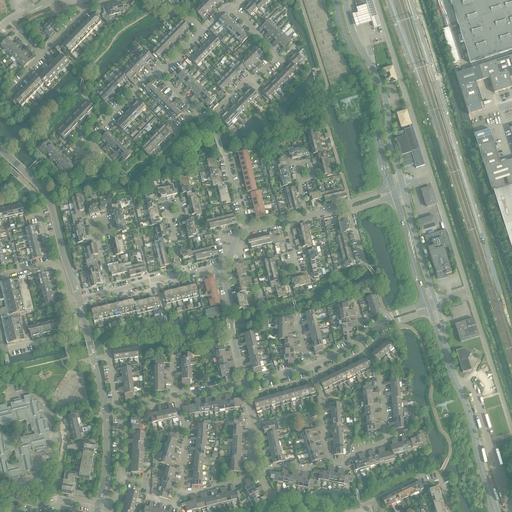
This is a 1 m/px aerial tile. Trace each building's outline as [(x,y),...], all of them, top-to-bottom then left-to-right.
[(206,0),(203,4),(214,14),(215,13),(211,9),(213,7),(206,0)] [(214,0),(206,0),(213,7),(216,4),(220,8),(221,7),(214,0)] [(248,0),(247,1),(250,5),(248,7),(254,12),(258,8),(251,2),(252,2),(249,0),(248,0)] [(258,8),(260,11),(264,7),(258,2),(256,4),(253,0),(252,2),(251,2),(258,8)] [(365,0),(354,0),(357,8),(365,6),(367,6),(372,22),(374,28),(380,26),(372,0),(370,0),(366,1),(365,0)] [(511,0),(449,0),(470,63),(511,50),(511,0)] [(121,3),(114,4),(117,14),(124,12),(122,6),(121,6),(121,3)] [(109,9),(106,10),(106,14),(109,13),(109,16),(117,14),(114,4),(108,6),(109,9)] [(203,4),(199,7),(206,14),(208,12),(212,16),(214,14),(203,4)] [(102,8),(104,13),(101,15),(103,17),(106,14),(106,10),(104,5),(95,7),(96,10),(98,10),(98,9),(102,8)] [(242,7),(250,16),(254,12),(248,7),(247,9),(243,5),(242,7)] [(356,27),(372,22),(367,6),(365,6),(357,8),(356,9),(357,13),(353,15),(356,27)] [(199,7),(195,12),(206,22),(208,20),(204,16),(206,14),(199,7)] [(93,14),(94,16),(63,47),(71,54),(101,22),(97,19),(99,17),(95,12),(93,14)] [(226,13),(217,23),(221,27),(222,25),(229,18),(227,16),(228,15),(226,13)] [(46,29),(44,31),(50,37),(54,33),(51,30),(61,20),(58,17),(54,21),(52,19),(44,27),(46,29)] [(222,25),(225,28),(224,29),(225,30),(234,21),(232,19),(231,20),(229,18),(222,25)] [(178,24),(184,30),(186,28),(188,29),(190,27),(182,20),(178,24)] [(269,20),(258,30),(260,32),(264,28),(266,30),(272,24),(269,20)] [(237,26),(235,23),(236,22),(234,21),(225,30),(226,31),(227,30),(230,32),(237,26)] [(178,24),(174,28),(182,35),(184,33),(182,32),(184,30),(178,24)] [(266,30),(268,33),(264,37),(266,38),(276,27),(272,24),(266,30)] [(233,35),(232,36),(233,37),(242,28),(240,27),(239,28),(237,26),(230,32),(233,35)] [(280,31),(276,27),(266,38),(267,40),(271,36),(273,38),(280,31)] [(174,28),(171,32),(177,38),(179,36),(180,37),(182,35),(174,28)] [(245,33),(242,31),(243,30),(242,28),(233,37),(234,38),(235,37),(238,40),(245,33)] [(284,35),(280,31),(273,38),(276,40),(272,44),(274,46),(284,35)] [(176,41),(175,40),(177,38),(171,32),(167,36),(174,43),(176,41)] [(211,38),(209,40),(216,47),(220,43),(209,32),(207,34),(211,38)] [(238,40),(241,43),(239,44),(241,45),(250,36),(248,34),(247,35),(245,33),(238,40)] [(0,45),(4,49),(11,42),(9,40),(13,36),(11,34),(0,45)] [(284,35),(274,46),(275,47),(279,43),(281,46),(288,39),(284,35)] [(167,36),(163,39),(169,46),(171,43),(172,45),(174,43),(167,36)] [(203,38),(201,40),(212,50),(216,47),(209,40),(207,42),(203,38)] [(163,39),(159,43),(167,51),(168,49),(167,48),(169,46),(163,39)] [(292,43),(288,39),(281,46),(283,48),(280,52),(281,54),(292,43)] [(11,42),(4,49),(8,53),(19,42),(17,40),(13,44),(11,42)] [(204,45),(202,48),(208,54),(212,50),(201,40),(200,41),(204,45)] [(19,42),(8,53),(12,57),(19,50),(17,47),(20,44),(19,42)] [(159,43),(155,47),(162,53),(164,51),(165,52),(167,51),(159,43)] [(13,99),(11,101),(15,106),(16,105),(21,111),(19,113),(16,114),(17,116),(20,115),(24,111),(21,108),(44,84),(46,86),(69,62),(73,67),(76,64),(74,63),(73,64),(60,51),(56,46),(54,48),(58,53),(59,52),(62,55),(39,79),(37,77),(14,100),(13,99)] [(195,46),(194,48),(205,58),(208,54),(202,48),(199,50),(195,46)] [(160,55),(162,53),(155,47),(152,51),(159,58),(161,56),(160,55)] [(19,50),(12,57),(16,60),(27,50),(25,48),(21,52),(19,50)] [(192,49),(196,53),(194,55),(201,62),(205,58),(194,48),(192,49)] [(256,48),(252,52),(259,58),(261,56),(265,60),(267,58),(256,48)] [(24,55),(28,51),(27,50),(16,60),(20,64),(27,57),(24,55)] [(142,54),(149,62),(151,59),(155,63),(157,61),(146,50),(142,54)] [(295,55),(293,57),(299,63),(303,59),(294,51),(292,52),(295,55)] [(261,64),(257,61),(259,58),(252,52),(248,55),(259,66),(261,64)] [(142,54),(138,58),(149,69),(151,68),(147,64),(149,62),(142,54)] [(188,54),(186,55),(197,66),(201,62),(194,55),(192,58),(188,54)] [(248,55),(245,59),(252,66),(254,64),(258,68),(259,66),(248,55)] [(27,57),(20,64),(24,68),(34,57),(33,56),(29,59),(27,57)] [(287,58),(289,61),(289,60),(296,67),(299,63),(293,57),(291,59),(288,56),(287,58)] [(511,65),(509,57),(494,62),(498,75),(507,72),(509,79),(511,77),(511,65)] [(138,58),(134,62),(142,69),(144,67),(148,71),(149,69),(138,58)] [(245,59),(241,63),(246,68),(252,74),(253,72),(249,68),(252,66),(245,59)] [(288,62),(290,65),(288,67),(294,73),(298,69),(296,67),(289,60),(289,61),(288,62)] [(239,61),(235,65),(241,71),(243,69),(244,70),(246,68),(241,63),(239,61)] [(134,62),(131,66),(142,77),(143,75),(139,72),(142,69),(134,62)] [(494,62),(478,67),(482,80),(489,78),(498,75),(494,62)] [(184,70),(186,68),(182,65),(180,66),(169,77),(171,79),(175,75),(177,77),(184,70)] [(235,65),(231,69),(238,76),(240,74),(239,73),(241,71),(235,65)] [(131,66),(127,70),(134,77),(136,75),(140,79),(142,77),(131,66)] [(284,66),(282,68),(291,77),(294,73),(288,67),(286,69),(284,66)] [(392,67),(383,70),(387,84),(394,82),(397,81),(392,67)] [(478,67),(456,74),(460,87),(475,82),(476,82),(482,80),(478,67)] [(283,72),(281,74),(287,80),(291,77),(282,68),(280,70),(283,72)] [(231,69),(227,73),(233,79),(236,77),(237,78),(238,76),(231,69)] [(136,83),(132,79),(134,77),(127,70),(123,74),(128,79),(134,85),(136,83)] [(184,70),(177,77),(180,79),(176,83),(177,85),(188,74),(184,70)] [(121,72),(117,76),(123,82),(125,80),(126,81),(128,79),(123,74),(121,72)] [(507,89),(511,87),(509,79),(507,72),(498,75),(489,78),(494,93),(499,92),(507,89)] [(227,73),(223,77),(231,84),(233,82),(231,81),(233,79),(227,73)] [(188,74),(177,85),(179,86),(183,83),(185,85),(192,78),(188,74)] [(276,74),(275,75),(284,84),(287,80),(281,74),(279,76),(276,74)] [(275,75),(273,77),(276,79),(274,81),(280,88),(284,84),(275,75)] [(121,84),(123,82),(117,76),(113,80),(120,87),(122,85),(121,84)] [(223,77),(220,81),(226,87),(228,85),(229,86),(231,84),(223,77)] [(187,87),(183,91),(185,92),(196,82),(192,78),(185,85),(187,87)] [(153,84),(156,81),(155,79),(144,90),(148,94),(155,87),(153,84)] [(113,80),(109,83),(116,90),(118,87),(119,88),(120,87),(113,80)] [(224,89),(226,87),(220,81),(216,85),(223,92),(225,90),(224,89)] [(280,88),(274,81),(272,83),(269,81),(267,83),(276,91),(280,88)] [(196,82),(185,92),(187,94),(190,90),(193,92),(199,85),(196,82)] [(475,82),(460,87),(462,94),(478,89),(476,82),(475,82)] [(114,92),(116,90),(109,83),(106,87),(113,94),(115,93),(114,92)] [(268,87),(266,89),(273,95),(276,91),(267,83),(266,84),(268,87)] [(249,90),(247,92),(254,99),(258,95),(247,84),(245,86),(249,90)] [(155,87),(148,94),(152,97),(163,87),(161,85),(157,89),(155,87)] [(193,92),(195,95),(191,98),(193,100),(203,89),(199,85),(193,92)] [(106,87),(102,91),(108,97),(110,95),(111,96),(113,94),(106,87)] [(163,87),(152,97),(156,101),(163,94),(160,92),(164,88),(163,87)] [(262,88),(260,90),(269,99),(273,95),(266,89),(264,91),(262,88)] [(203,89),(193,100),(194,102),(198,98),(200,100),(207,93),(203,89)] [(478,89),(462,94),(464,101),(480,96),(478,89)] [(106,99),(108,97),(102,91),(98,95),(105,102),(107,100),(106,99)] [(241,91),(239,92),(250,103),(254,99),(247,92),(245,94),(241,91)] [(242,98),(239,100),(247,107),(250,103),(239,92),(238,94),(242,98)] [(163,94),(156,101),(160,105),(170,94),(169,93),(165,96),(163,94)] [(200,100),(203,102),(199,106),(201,108),(205,103),(211,97),(207,93),(200,100)] [(170,102),(168,100),(172,96),(170,94),(160,105),(163,109),(170,102)] [(480,96),(464,101),(466,108),(482,103),(480,96)] [(207,105),(206,106),(208,108),(214,101),(211,97),(205,103),(207,105)] [(233,98),(232,100),(243,111),(247,107),(239,100),(237,102),(233,98)] [(138,99),(136,101),(137,102),(135,104),(142,111),(145,109),(146,110),(147,108),(138,99)] [(80,106),(79,108),(87,116),(95,108),(86,100),(85,102),(86,103),(81,107),(80,106)] [(170,102),(163,109),(167,113),(178,102),(176,100),(173,104),(170,102)] [(234,105),(232,108),(239,115),(243,111),(232,100),(230,101),(234,105)] [(214,101),(208,108),(210,109),(211,108),(213,110),(218,105),(214,101)] [(176,107),(180,103),(178,102),(167,113),(171,116),(178,109),(176,107)] [(469,115),(484,110),(482,103),(466,108),(468,115),(469,115)] [(139,114),(142,111),(135,104),(133,106),(132,105),(130,107),(140,116),(141,115),(139,114)] [(239,115),(232,108),(230,110),(226,106),(224,108),(235,119),(239,115)] [(130,110),(127,112),(135,119),(137,116),(138,117),(140,116),(130,107),(129,109),(130,110)] [(72,115),(71,115),(79,124),(87,116),(79,108),(77,109),(78,110),(74,115),(73,114),(72,115)] [(178,109),(171,116),(175,120),(186,109),(184,108),(180,112),(178,109)] [(227,113),(224,115),(232,122),(235,119),(224,108),(223,109),(227,113)] [(406,111),(397,114),(401,128),(411,125),(406,111)] [(132,122),(135,119),(127,112),(125,114),(124,113),(123,115),(132,124),(133,123),(132,122)] [(218,114),(216,115),(228,126),(230,128),(233,124),(232,122),(224,115),(222,118),(218,114)] [(64,122),(63,123),(72,131),(79,124),(71,115),(69,117),(70,118),(66,123),(65,122),(64,122)] [(121,116),(122,117),(120,120),(127,127),(130,124),(131,125),(132,124),(123,115),(121,116)] [(117,121),(115,123),(123,131),(124,132),(125,131),(124,130),(127,127),(120,120),(118,122),(117,121)] [(57,129),(56,131),(64,139),(72,131),(63,123),(62,125),(63,126),(58,130),(57,129)] [(162,125),(163,127),(160,129),(168,136),(170,134),(171,135),(173,133),(164,125),(163,124),(162,125)] [(395,133),(397,139),(395,139),(401,155),(419,149),(413,127),(404,130),(404,131),(395,133)] [(167,140),(165,139),(168,136),(160,129),(158,132),(157,131),(156,132),(165,141),(167,140)] [(490,130),(475,134),(477,141),(493,137),(490,130)] [(107,132),(96,143),(98,145),(102,141),(104,143),(111,136),(107,132)] [(155,133),(156,134),(153,137),(160,144),(162,142),(163,143),(165,141),(156,132),(155,133)] [(111,136),(104,143),(107,145),(103,149),(104,151),(115,140),(111,136)] [(158,146),(160,144),(153,137),(150,140),(149,139),(148,140),(157,149),(159,147),(158,146)] [(493,137),(477,141),(479,148),(495,143),(493,137)] [(48,140),(39,149),(43,153),(52,143),(48,140)] [(115,140),(104,151),(106,152),(110,149),(112,151),(119,144),(115,140)] [(148,140),(147,141),(148,142),(145,145),(153,152),(155,150),(156,151),(157,149),(148,140)] [(55,148),(52,146),(53,144),(52,143),(43,153),(45,154),(46,153),(48,155),(55,148)] [(495,143),(479,148),(481,155),(497,150),(495,143)] [(114,153),(110,157),(112,158),(123,147),(119,144),(112,151),(114,153)] [(141,149),(150,157),(151,155),(150,154),(153,152),(145,145),(143,147),(142,146),(140,148),(141,149)] [(123,147),(112,158),(114,160),(117,156),(120,158),(127,151),(123,147)] [(302,152),(303,157),(308,155),(307,151),(305,151),(304,147),(299,148),(300,153),(302,152)] [(48,155),(50,158),(49,159),(51,160),(60,151),(59,150),(58,151),(55,148),(48,155)] [(294,150),(293,148),(286,149),(287,151),(283,152),(284,153),(286,154),(289,153),(289,156),(291,155),(292,159),(297,158),(296,154),(295,154),(294,150)] [(294,150),(295,154),(296,154),(297,158),(303,157),(302,152),(300,153),(299,148),(294,150)] [(401,155),(401,156),(400,156),(403,168),(415,164),(415,165),(416,168),(425,165),(419,149),(401,155)] [(497,150),(481,155),(484,162),(499,157),(497,150)] [(60,153),(61,152),(60,151),(51,160),(52,162),(53,161),(56,163),(63,156),(60,153)] [(120,158),(122,161),(118,164),(120,166),(131,155),(127,151),(120,158)] [(280,155),(281,159),(276,160),(278,166),(282,165),(282,163),(286,162),(285,156),(283,155),(280,155)] [(63,156),(56,163),(58,165),(57,166),(58,168),(68,159),(67,157),(65,159),(63,156)] [(499,157),(484,162),(486,169),(501,164),(499,157)] [(68,159),(58,168),(60,169),(61,168),(63,171),(70,163),(72,162),(68,158),(68,159)] [(511,166),(510,161),(501,164),(486,169),(493,191),(511,184),(511,166)] [(283,170),(283,168),(287,167),(286,162),(282,163),(282,165),(278,166),(279,171),(283,170)] [(63,171),(66,173),(64,174),(66,176),(76,166),(74,165),(73,166),(70,163),(63,171)] [(283,168),(283,170),(279,171),(280,176),(285,175),(284,174),(289,173),(287,167),(283,168)] [(285,175),(280,176),(281,182),(286,181),(286,179),(290,178),(289,173),(284,174),(285,175)] [(286,179),(286,181),(281,182),(280,182),(281,188),(287,186),(287,184),(291,183),(290,178),(286,179)] [(171,191),(172,195),(177,194),(176,189),(175,190),(174,186),(168,187),(169,191),(171,191)] [(511,186),(495,192),(511,246),(511,186)] [(168,187),(163,188),(164,193),(166,192),(167,197),(172,195),(171,191),(169,191),(168,187)] [(343,187),(337,188),(339,194),(340,194),(341,198),(347,197),(346,192),(344,192),(343,187)] [(431,187),(422,191),(427,207),(436,204),(431,187)] [(163,188),(153,191),(155,193),(158,192),(158,194),(160,194),(161,198),(167,197),(166,192),(164,193),(163,188)] [(337,188),(332,190),(333,195),(335,195),(336,199),(341,198),(340,194),(339,194),(337,188)] [(322,193),(321,193),(320,194),(319,190),(314,191),(315,195),(317,195),(318,199),(323,198),(322,193)] [(332,190),(327,191),(328,197),(330,196),(331,201),(336,199),(335,195),(333,195),(332,190)] [(314,191),(308,192),(310,197),(311,196),(312,201),(318,199),(317,195),(315,195),(314,191)] [(327,191),(321,192),(321,193),(322,193),(323,198),(324,198),(325,202),(331,201),(330,196),(328,197),(327,191)] [(150,198),(146,199),(147,204),(151,203),(151,202),(155,201),(154,194),(152,193),(149,194),(150,198)] [(76,196),(76,197),(71,198),(72,204),(78,203),(77,201),(82,200),(80,194),(76,196)] [(78,203),(72,204),(73,209),(79,208),(78,206),(83,205),(82,200),(77,201),(78,203)] [(107,206),(106,204),(109,203),(110,202),(110,201),(108,201),(107,200),(105,201),(105,200),(100,201),(100,203),(101,207),(100,208),(101,212),(106,211),(105,207),(107,206)] [(112,203),(111,204),(112,211),(117,210),(117,212),(122,211),(119,201),(112,203)] [(151,203),(147,204),(148,210),(153,209),(152,207),(157,206),(155,201),(151,202),(151,203)] [(22,202),(19,203),(20,204),(17,205),(19,214),(23,213),(23,215),(25,214),(22,202)] [(78,206),(79,208),(73,209),(74,212),(71,212),(72,216),(76,215),(76,214),(80,213),(80,212),(84,211),(83,205),(78,206)] [(153,209),(148,210),(149,215),(154,214),(153,212),(158,211),(157,206),(152,207),(153,209)] [(153,212),(154,214),(149,215),(151,220),(155,219),(155,218),(159,217),(158,211),(153,212)] [(76,214),(76,215),(72,216),(73,222),(78,221),(77,219),(82,218),(80,213),(76,214)] [(230,220),(231,224),(237,223),(234,213),(227,215),(229,220),(230,220)] [(343,222),(343,221),(347,220),(346,214),(341,215),(342,217),(338,218),(339,223),(343,222)] [(227,215),(222,216),(223,221),(225,221),(226,225),(231,224),(230,220),(229,220),(227,215)] [(222,216),(217,217),(218,223),(220,222),(221,227),(226,225),(225,221),(223,221),(222,216)] [(434,216),(418,222),(421,231),(437,226),(434,216)] [(155,219),(151,220),(148,221),(150,226),(157,225),(156,223),(160,222),(159,217),(155,218),(155,219)] [(217,217),(212,218),(213,224),(214,224),(216,228),(221,227),(220,222),(218,223),(217,217)] [(78,221),(73,222),(74,227),(79,226),(78,225),(83,224),(82,218),(77,219),(78,221)] [(193,218),(188,219),(189,221),(184,222),(186,228),(190,226),(190,225),(194,224),(193,218)] [(212,218),(206,220),(207,225),(209,225),(210,229),(216,228),(214,224),(213,224),(212,218)] [(347,220),(343,221),(343,222),(339,223),(340,229),(345,228),(344,226),(349,225),(347,220)] [(74,227),(73,227),(75,233),(80,231),(80,230),(84,229),(83,224),(78,225),(79,226),(74,227)] [(194,224),(190,225),(190,226),(186,228),(187,233),(191,232),(191,230),(195,229),(194,224)] [(160,228),(155,229),(156,235),(161,233),(161,232),(165,231),(164,225),(159,226),(160,228)] [(346,232),(350,231),(349,225),(344,226),(345,228),(340,229),(341,234),(346,233),(346,232)] [(191,230),(191,232),(187,233),(184,233),(185,236),(188,235),(188,238),(193,237),(193,236),(196,235),(197,236),(200,236),(198,228),(195,229),(191,230)] [(81,235),(85,234),(84,229),(80,230),(80,231),(75,233),(76,238),(81,237),(81,235)] [(431,240),(432,243),(430,244),(432,247),(428,248),(435,271),(436,274),(436,275),(437,281),(447,278),(446,275),(451,273),(444,251),(444,248),(448,247),(449,252),(452,251),(445,230),(424,236),(426,242),(431,240)] [(158,240),(163,239),(163,237),(167,236),(165,231),(161,232),(161,233),(156,235),(157,240),(158,240)] [(342,235),(336,237),(338,242),(343,241),(343,239),(347,238),(346,233),(341,234),(342,235)] [(85,234),(81,235),(81,237),(76,238),(77,243),(83,242),(83,241),(87,240),(85,234)] [(269,234),(263,236),(264,240),(266,240),(267,245),(273,244),(273,243),(272,243),(271,238),(270,238),(269,234)] [(116,238),(112,239),(113,245),(118,244),(117,242),(123,241),(121,235),(116,237),(116,238)] [(263,236),(258,237),(259,241),(261,241),(262,246),(267,245),(266,240),(264,240),(263,236)] [(279,241),(280,245),(286,244),(285,239),(283,240),(282,236),(276,237),(278,241),(279,241)] [(258,237),(253,238),(254,242),(256,242),(257,248),(262,246),(261,241),(259,241),(258,237)] [(276,237),(271,238),(272,243),(273,243),(274,242),(275,247),(280,245),(279,241),(278,241),(276,237)] [(253,238),(247,239),(248,244),(250,244),(251,249),(257,248),(256,242),(254,242),(253,238)] [(344,244),(349,243),(347,238),(343,239),(343,241),(338,242),(339,247),(345,246),(344,244)] [(163,239),(158,240),(159,241),(154,242),(156,247),(160,246),(160,245),(164,244),(163,239)] [(118,244),(113,245),(114,250),(119,249),(118,247),(124,246),(123,241),(117,242),(118,244)] [(345,246),(339,247),(340,253),(346,251),(345,250),(350,249),(349,243),(344,244),(345,246)] [(91,245),(91,246),(86,248),(87,253),(93,252),(92,250),(97,249),(95,244),(91,245)] [(164,244),(160,245),(160,246),(156,247),(155,247),(156,253),(161,252),(161,250),(165,249),(164,244)] [(125,252),(124,246),(118,247),(119,249),(114,250),(116,256),(120,254),(120,253),(125,252)] [(211,252),(212,257),(218,255),(217,250),(215,251),(214,246),(208,247),(210,252),(211,252)] [(184,247),(179,249),(181,255),(182,255),(183,259),(189,258),(188,253),(186,254),(185,249),(184,247)] [(208,247),(203,248),(204,254),(206,253),(207,258),(212,257),(211,252),(210,252),(208,247)] [(311,248),(312,250),(308,251),(309,257),(313,255),(313,254),(317,253),(316,247),(311,248)] [(190,248),(185,249),(186,254),(188,253),(189,258),(194,256),(193,252),(191,252),(190,248)] [(203,248),(198,249),(199,255),(201,255),(202,259),(207,258),(206,253),(204,254),(203,248)] [(94,256),(98,255),(97,249),(92,250),(93,252),(87,253),(85,254),(86,259),(89,258),(94,257),(94,256)] [(161,252),(156,253),(157,258),(163,257),(162,255),(167,254),(165,249),(161,250),(161,252)] [(198,249),(192,251),(193,252),(194,256),(195,256),(196,260),(202,259),(201,255),(199,255),(198,249)] [(350,249),(345,250),(346,251),(340,253),(341,258),(347,257),(347,255),(351,254),(350,249)] [(317,253),(313,254),(313,255),(309,257),(310,262),(315,261),(314,259),(319,258),(317,253)] [(167,254),(162,255),(163,257),(157,258),(158,263),(164,262),(164,261),(168,260),(167,254)] [(347,255),(347,257),(341,258),(343,263),(344,263),(348,262),(348,260),(352,259),(351,254),(347,255)] [(90,259),(86,260),(87,266),(91,265),(91,263),(95,262),(94,257),(89,258),(90,259)] [(315,261),(310,262),(312,267),(316,266),(316,264),(320,263),(319,258),(314,259),(315,261)] [(348,260),(348,262),(344,263),(345,268),(350,267),(349,266),(354,265),(352,259),(348,260)] [(164,262),(158,263),(160,269),(165,268),(165,266),(169,265),(168,260),(164,261),(164,262)] [(234,274),(236,280),(247,277),(243,261),(237,262),(238,264),(232,265),(234,270),(232,271),(233,274),(234,274)] [(95,262),(91,263),(91,265),(87,266),(88,271),(93,270),(92,268),(97,267),(95,262)] [(142,263),(137,264),(138,269),(140,269),(141,273),(146,272),(145,267),(144,268),(142,263)] [(320,263),(316,264),(316,266),(312,267),(313,272),(317,271),(317,270),(321,269),(320,263)] [(127,268),(126,268),(125,268),(124,264),(119,265),(120,269),(121,269),(122,273),(128,272),(127,268)] [(137,264),(131,265),(133,271),(134,270),(135,275),(141,273),(140,269),(138,269),(137,264)] [(119,265),(113,266),(114,271),(116,270),(117,275),(122,273),(121,269),(120,269),(119,265)] [(131,265),(126,266),(126,268),(127,268),(128,272),(129,272),(130,276),(135,275),(134,270),(133,271),(131,265)] [(113,266),(108,268),(109,272),(111,272),(112,276),(117,275),(116,270),(114,271),(113,266)] [(88,271),(87,271),(88,277),(94,275),(93,274),(98,273),(97,267),(92,268),(93,270),(88,271)] [(323,277),(322,274),(323,274),(321,269),(317,270),(317,271),(313,272),(314,279),(316,280),(319,279),(323,277)] [(48,275),(53,274),(52,271),(38,275),(39,280),(48,278),(48,275)] [(94,275),(88,277),(89,282),(95,281),(95,279),(99,278),(98,273),(93,274),(94,275)] [(304,281),(305,285),(306,287),(311,286),(311,284),(310,281),(310,279),(308,279),(307,275),(302,277),(303,281),(304,281)] [(2,309),(1,312),(8,343),(25,340),(20,318),(21,318),(20,315),(34,312),(26,277),(25,276),(24,276),(10,279),(10,280),(10,281),(7,282),(7,280),(0,281),(0,284),(2,288),(7,308),(2,309)] [(237,284),(236,285),(236,288),(238,288),(239,294),(245,293),(250,292),(247,277),(236,280),(237,284)] [(302,277),(296,278),(297,282),(299,282),(300,286),(305,285),(304,281),(303,281),(302,277)] [(95,281),(89,282),(91,287),(97,286),(96,284),(100,283),(99,278),(95,279),(95,281)] [(296,278),(291,279),(293,289),(295,288),(295,287),(300,286),(299,282),(297,282),(296,278)] [(40,286),(42,291),(51,289),(50,286),(56,284),(55,282),(40,286)] [(188,287),(185,288),(188,299),(199,297),(196,285),(193,286),(192,286),(188,287)] [(373,286),(366,288),(368,295),(375,293),(373,286)] [(177,289),(174,290),(177,302),(188,299),(185,288),(182,288),(178,289),(177,289)] [(167,292),(161,293),(163,302),(166,301),(167,304),(177,302),(174,290),(172,291),(171,291),(167,292)] [(58,293),(43,296),(44,301),(53,299),(53,296),(58,295),(58,293)] [(235,301),(234,301),(235,305),(236,304),(237,310),(243,308),(243,310),(249,309),(245,293),(239,294),(234,295),(235,301)] [(148,300),(145,300),(148,312),(158,309),(158,306),(161,306),(159,297),(153,299),(152,298),(152,299),(148,300)] [(126,302),(123,302),(126,314),(136,311),(134,303),(134,300),(131,301),(131,300),(130,301),(126,302)] [(137,302),(134,303),(136,311),(137,314),(148,312),(145,300),(142,301),(141,301),(138,302),(137,302)] [(342,304),(339,305),(340,310),(348,309),(347,300),(341,301),(342,304)] [(115,304),(112,305),(115,316),(126,314),(123,302),(120,303),(116,304),(115,304)] [(105,307),(102,307),(104,319),(115,316),(112,305),(110,306),(109,306),(105,307)] [(206,319),(205,319),(219,316),(217,308),(216,308),(215,306),(211,307),(209,307),(209,308),(210,310),(204,311),(206,319)] [(95,309),(94,309),(91,310),(94,321),(104,319),(102,307),(99,308),(95,309)] [(350,319),(349,317),(355,316),(355,313),(339,315),(336,316),(337,321),(341,320),(350,319)] [(473,318),(455,324),(461,343),(479,337),(473,318)] [(60,319),(55,320),(50,322),(52,333),(55,332),(54,331),(57,330),(60,330),(61,331),(63,330),(60,319)] [(44,323),(39,324),(42,335),(44,335),(44,333),(47,333),(50,332),(50,333),(52,333),(50,322),(44,323)] [(342,325),(339,325),(339,331),(343,330),(351,329),(351,327),(357,326),(356,323),(342,325)] [(34,325),(28,327),(29,330),(30,335),(31,338),(34,337),(33,336),(36,335),(39,335),(40,336),(42,335),(39,324),(34,325)] [(381,340),(380,341),(382,344),(381,345),(381,346),(380,348),(387,357),(390,354),(394,359),(396,357),(392,353),(395,350),(388,341),(386,343),(385,342),(383,343),(381,340)] [(214,344),(213,345),(214,348),(215,348),(216,352),(224,350),(222,342),(214,344)] [(323,351),(322,346),(313,348),(315,356),(318,355),(318,352),(323,351)] [(374,353),(372,355),(379,363),(382,361),(386,365),(388,364),(384,359),(387,357),(380,348),(378,349),(377,348),(376,350),(373,347),(372,348),(374,351),(373,352),(374,353)] [(464,348),(456,351),(463,373),(471,370),(468,361),(468,359),(471,352),(472,352),(464,348)] [(257,352),(249,354),(250,359),(258,357),(257,353),(260,353),(259,350),(257,351),(257,352)] [(217,357),(217,358),(216,358),(215,358),(216,363),(227,360),(226,358),(232,357),(231,354),(217,357)] [(161,360),(155,361),(155,366),(164,366),(163,357),(160,357),(161,360)] [(358,362),(359,363),(357,364),(362,374),(365,372),(368,378),(370,377),(367,371),(371,370),(366,359),(364,360),(363,359),(361,360),(360,357),(358,357),(360,361),(358,362)] [(349,366),(349,367),(347,368),(352,379),(356,377),(358,382),(361,381),(358,376),(362,374),(357,364),(354,365),(354,364),(352,364),(351,361),(349,362),(351,365),(349,366)] [(219,367),(218,367),(219,373),(221,372),(229,370),(229,368),(234,367),(234,364),(219,367)] [(340,372),(338,373),(343,383),(347,381),(349,387),(351,386),(349,380),(352,379),(347,368),(345,369),(345,368),(343,369),(341,365),(340,366),(341,370),(340,370),(340,372)] [(261,367),(252,369),(254,377),(257,376),(256,373),(262,372),(261,367)] [(342,390),(340,385),(343,383),(338,373),(336,374),(336,372),(334,373),(332,370),(331,371),(332,374),(330,375),(331,376),(329,377),(334,388),(338,386),(340,391),(342,390)] [(323,374),(321,375),(323,378),(321,379),(322,380),(320,382),(325,392),(334,388),(329,377),(327,378),(326,377),(325,378),(323,374)] [(190,380),(182,380),(182,388),(185,388),(185,385),(190,385),(190,380)] [(305,386),(305,387),(303,387),(306,399),(310,398),(311,403),(314,403),(312,397),(316,396),(313,385),(311,385),(310,384),(308,385),(307,381),(306,381),(307,385),(305,386)] [(370,381),(370,383),(365,383),(365,386),(363,387),(363,392),(372,391),(371,387),(374,387),(373,381),(370,381)] [(302,400),(306,399),(303,387),(301,388),(300,387),(299,387),(298,384),(296,384),(297,388),(295,388),(295,390),(293,390),(296,401),(300,400),(302,406),(304,405),(302,400)] [(287,391),(285,391),(286,392),(283,393),(286,404),(290,403),(292,409),(294,408),(292,402),(296,401),(293,390),(291,391),(291,390),(289,390),(288,386),(286,387),(287,391)] [(276,395),(273,396),(276,407),(280,406),(282,412),(284,411),(283,405),(286,404),(283,393),(281,394),(281,392),(279,393),(278,389),(276,390),(277,393),(275,394),(276,395)] [(274,414),(273,408),(276,407),(273,396),(271,396),(271,395),(269,396),(268,392),(266,392),(267,396),(265,397),(266,398),(263,399),(267,410),(271,409),(272,414),(274,414)] [(133,393),(124,394),(125,402),(128,402),(128,399),(134,398),(133,393)] [(0,475),(4,474),(6,474),(8,481),(11,480),(12,482),(19,481),(19,478),(22,477),(22,475),(21,474),(25,473),(25,474),(25,475),(29,474),(28,471),(34,470),(33,466),(35,466),(34,458),(31,459),(29,449),(32,448),(33,450),(36,449),(37,452),(44,450),(44,448),(47,447),(46,441),(49,440),(48,436),(46,437),(45,434),(47,433),(47,430),(49,429),(47,422),(45,422),(44,419),(40,420),(39,420),(38,415),(39,415),(41,415),(40,411),(42,411),(40,404),(38,404),(37,401),(35,401),(34,398),(32,398),(31,395),(24,397),(25,400),(21,401),(21,398),(13,400),(14,402),(12,403),(10,403),(11,406),(11,407),(9,407),(9,408),(7,408),(7,407),(6,404),(5,405),(0,405),(0,475)] [(256,401),(254,401),(257,412),(267,410),(263,399),(261,399),(261,398),(259,398),(258,395),(257,395),(258,399),(256,399),(256,401)] [(242,398),(233,399),(235,408),(240,407),(240,405),(243,404),(242,398)] [(169,410),(165,411),(168,420),(178,418),(175,408),(171,409),(170,403),(168,404),(169,410)] [(160,406),(158,406),(159,410),(161,409),(161,412),(160,412),(163,422),(168,420),(165,411),(163,411),(163,409),(161,409),(160,406)] [(155,413),(147,415),(148,418),(151,417),(152,423),(157,422),(157,421),(155,413)] [(69,420),(66,420),(67,422),(69,422),(69,421),(77,419),(76,414),(68,416),(69,420)] [(131,424),(141,424),(141,416),(137,416),(132,416),(132,419),(131,419),(131,424)] [(234,421),(233,426),(242,426),(242,423),(247,423),(247,420),(242,420),(242,418),(240,418),(237,418),(233,419),(233,420),(234,421)] [(263,427),(264,431),(262,431),(263,434),(267,433),(276,431),(274,421),(261,424),(262,427),(263,427)] [(71,432),(71,431),(80,429),(78,424),(70,426),(71,430),(69,430),(69,432),(71,432)] [(312,435),(312,433),(317,431),(316,428),(301,433),(303,438),(312,435)] [(133,440),(133,442),(144,442),(144,437),(145,438),(146,432),(133,431),(133,440)] [(169,438),(177,440),(180,432),(177,431),(176,434),(170,433),(169,438)] [(376,431),(367,432),(367,433),(365,433),(366,438),(374,437),(374,443),(377,443),(376,431)] [(82,439),(81,434),(72,436),(73,440),(71,440),(71,442),(74,442),(74,441),(82,439)] [(312,435),(303,438),(304,443),(320,438),(319,435),(313,437),(312,435)] [(406,435),(403,436),(408,451),(413,450),(410,440),(408,441),(406,435)] [(418,447),(426,445),(423,436),(420,437),(420,436),(415,437),(415,438),(417,447),(418,447)] [(168,437),(166,442),(176,445),(175,446),(178,447),(178,445),(176,444),(177,440),(169,438),(168,437)] [(320,438),(304,443),(306,448),(316,445),(315,443),(321,441),(320,438)] [(403,453),(400,443),(398,444),(397,438),(394,439),(398,454),(399,456),(403,455),(403,453)] [(62,489),(61,494),(86,498),(87,492),(75,490),(77,478),(92,481),(95,463),(92,462),(95,450),(97,450),(98,445),(96,445),(94,439),(85,442),(83,442),(67,446),(66,449),(81,452),(79,460),(75,459),(74,464),(78,465),(77,473),(65,471),(63,480),(61,480),(59,489),(62,489)] [(133,443),(132,452),(144,453),(145,447),(143,447),(144,442),(133,442),(133,443)] [(316,445),(306,448),(308,453),(323,448),(322,445),(316,447),(316,445)] [(165,447),(163,452),(173,455),(173,456),(175,457),(175,455),(173,454),(174,450),(165,447)] [(383,447),(380,448),(385,463),(390,462),(387,452),(385,453),(383,447)] [(323,448),(308,453),(309,457),(319,454),(318,452),(324,450),(323,448)] [(379,463),(377,455),(375,456),(373,450),(371,451),(375,465),(379,464),(379,463)] [(132,460),(132,462),(142,463),(143,458),(144,458),(144,453),(132,452),(132,460)] [(364,453),(361,454),(365,469),(370,467),(370,466),(367,458),(365,458),(364,453)] [(319,454),(309,457),(311,463),(326,457),(325,454),(319,456),(319,454)] [(162,457),(160,462),(174,466),(174,464),(170,463),(171,460),(162,457)] [(360,469),(357,461),(347,464),(348,467),(351,465),(353,465),(355,471),(360,469)] [(131,464),(131,472),(143,473),(143,468),(142,468),(142,463),(132,462),(131,464)] [(323,480),(323,481),(328,483),(329,481),(328,481),(331,467),(328,466),(327,472),(325,472),(323,480)] [(277,482),(277,483),(283,484),(283,483),(286,469),(283,468),(282,474),(279,474),(278,482),(277,482)] [(335,474),(333,484),(338,485),(338,483),(341,469),(338,468),(337,474),(335,474)] [(314,469),(314,472),(319,474),(318,479),(323,480),(325,472),(314,469)] [(289,476),(287,486),(292,487),(296,471),(293,470),(291,476),(289,476)] [(173,479),(172,480),(175,481),(175,479),(173,478),(174,474),(165,472),(163,477),(173,479)] [(297,486),(297,487),(302,488),(306,473),(303,472),(301,478),(299,478),(298,486),(297,486)] [(343,484),(344,484),(349,485),(349,483),(352,483),(353,477),(345,476),(343,484)] [(309,480),(308,488),(313,489),(313,487),(316,487),(318,481),(309,480)] [(417,481),(414,482),(418,492),(423,489),(419,481),(418,482),(417,481)] [(411,485),(410,485),(414,494),(418,492),(414,482),(411,484),(411,485)] [(247,486),(244,487),(247,492),(254,488),(252,483),(249,484),(247,486)] [(414,494),(410,485),(408,486),(408,485),(405,487),(409,496),(414,494)] [(226,487),(223,488),(227,503),(232,502),(229,492),(227,493),(226,487)] [(249,496),(262,489),(261,487),(255,489),(254,488),(247,492),(246,492),(248,497),(249,497),(249,496)] [(401,488),(402,489),(401,490),(405,498),(409,496),(405,487),(401,488)] [(216,489),(213,490),(217,506),(222,504),(219,495),(217,495),(216,489)] [(248,497),(250,502),(259,496),(258,495),(264,492),(262,489),(249,496),(249,497),(248,497)] [(126,496),(125,499),(136,502),(137,498),(138,498),(140,493),(128,490),(127,494),(121,492),(121,494),(126,496)] [(399,490),(396,491),(400,500),(405,498),(401,490),(399,491),(399,490)] [(159,491),(158,497),(171,500),(172,499),(168,498),(169,494),(160,492),(159,491)] [(396,491),(392,493),(393,494),(391,494),(395,503),(396,503),(397,504),(401,502),(400,501),(400,500),(396,491)] [(206,492),(203,493),(207,507),(206,507),(207,508),(212,507),(209,497),(207,498),(206,492)] [(431,495),(434,504),(443,501),(441,495),(440,492),(431,495)] [(196,494),(193,495),(197,509),(202,508),(200,500),(198,500),(196,494)] [(395,503),(391,494),(390,495),(390,494),(386,496),(391,505),(395,503)] [(259,496),(250,502),(253,506),(267,498),(266,495),(260,498),(259,496)] [(384,498),(382,499),(386,507),(391,505),(386,496),(383,497),(384,498)] [(124,506),(123,509),(131,511),(134,511),(136,508),(135,507),(136,502),(125,499),(124,504),(119,502),(118,504),(124,506)] [(443,501),(434,504),(435,509),(444,506),(444,505),(445,505),(443,501)] [(190,502),(179,505),(180,508),(185,506),(187,511),(192,511),(192,510),(190,502)]
